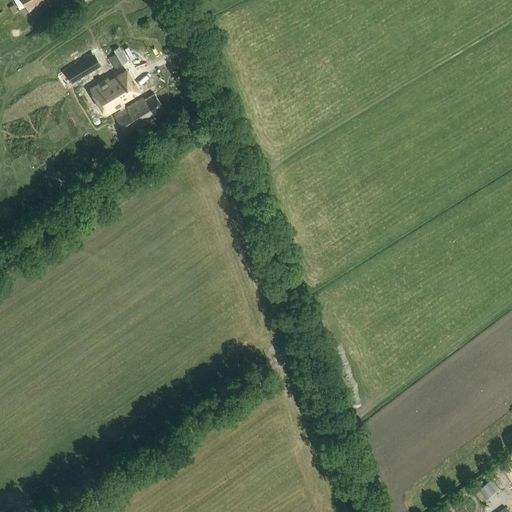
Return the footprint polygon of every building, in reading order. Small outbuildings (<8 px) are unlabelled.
[(21,0),(14,0),(20,10),(25,7),(21,0)] [(48,3),(46,0),(23,0),(30,13),(48,3)] [(120,45),(114,47),(117,52),(110,55),(116,67),(128,61),(120,45)] [(84,60),(70,69),(76,79),(90,71),(84,60)] [(109,78),(91,89),(104,112),(113,106),(114,108),(124,103),(121,99),(129,94),(130,96),(139,91),(134,82),(133,83),(134,84),(133,84),(129,78),(130,78),(131,79),(132,78),(127,70),(117,76),(119,78),(111,82),(109,78)] [(145,98),(143,95),(114,113),(127,133),(166,109),(155,92),(145,98)] [(486,497),(500,488),(494,477),(479,486),(486,497)]
